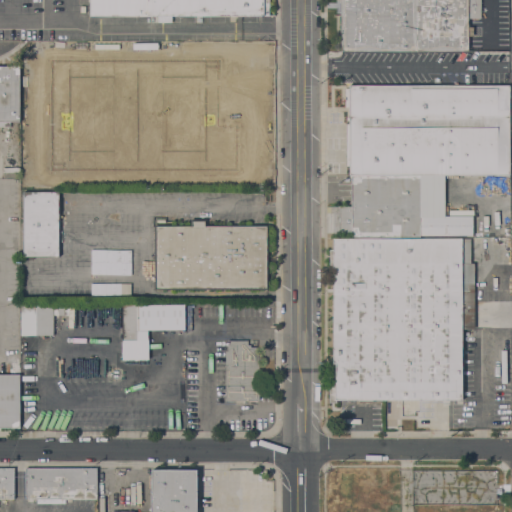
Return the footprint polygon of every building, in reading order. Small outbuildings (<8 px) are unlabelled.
[(171,16),(171,22),(158,22),(158,15),(90,16),(90,0),(269,0),(269,16),(171,16)] [(480,0),(480,18),(468,18),(468,51),(340,51),(340,0),(480,0)] [(0,66),(19,66),(19,122),(10,122),(10,127),(0,127),(0,66)] [(264,106),(267,106),(267,123),(264,123),(264,161),(188,161),(188,159),(172,159),(172,150),(56,150),(56,77),(172,77),(172,70),(188,70),(188,68),(264,68),(264,106)] [(351,175),(348,175),(348,165),(347,165),(346,117),(349,117),(349,107),(346,107),(346,88),(349,88),(349,85),(509,85),(509,175),(503,175),(503,176),(497,176),(497,175),(483,175),(483,176),(420,176),(351,176),(351,175)] [(351,237),(351,235),(333,235),(333,206),(351,206),(351,176),(420,176),(420,209),(423,209),(423,214),(420,214),(420,216),(473,216),(473,235),(420,235),(420,236),(351,237)] [(33,257),(33,259),(28,259),(28,257),(23,257),(23,192),(58,192),(58,199),(59,199),(59,214),(58,214),(59,257),(33,257)] [(154,289),(154,225),(192,225),(192,220),(206,220),(206,225),(267,225),(267,289),(154,289)] [(372,400),(372,403),(359,403),(359,400),(336,400),(336,403),(329,403),(329,364),(334,364),(333,264),(329,264),(329,244),(333,244),(333,239),(333,238),(470,238),(470,263),(474,263),(474,329),(462,329),(462,400),(384,400),(372,400)] [(54,315),(53,315),(53,335),(36,335),(20,335),(20,302),(53,302),(53,303),(54,303),(54,315)] [(122,302),(137,302),(137,304),(137,330),(148,330),(148,340),(148,360),(122,360),(122,302)] [(184,304),(184,330),(148,330),(137,330),(137,304),(184,304)] [(225,351),(227,351),(227,340),(247,340),(247,345),(250,345),(250,347),(256,347),(257,348),(257,354),(260,354),(260,361),(258,361),(259,400),(225,401),(225,351)] [(0,374),(20,374),(19,428),(0,428),(0,374)] [(0,469),(14,470),(14,499),(0,499),(0,469)] [(381,472),(382,472),(382,469),(392,469),(392,472),(395,472),(395,486),(381,486),(381,472)] [(97,470),(97,499),(65,499),(65,503),(37,503),(37,499),(25,499),(25,470),(97,470)] [(196,511),(151,511),(151,471),(196,471),(196,477),(196,511)] [(362,487),(362,503),(341,503),(341,484),(342,484),(342,482),(341,482),(341,475),(342,475),(342,472),(346,472),(346,471),(349,471),(349,472),(366,472),(366,473),(372,473),(372,487),(362,487)]
